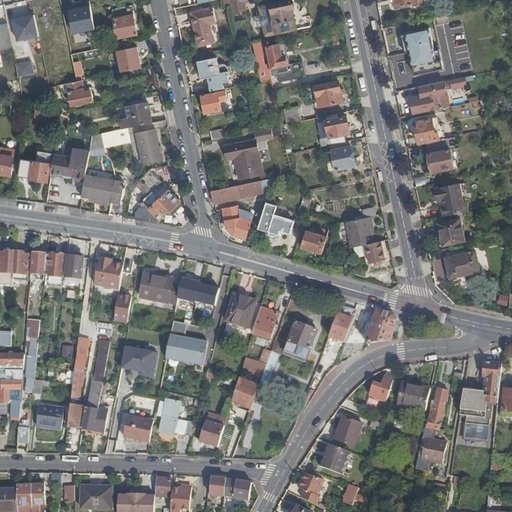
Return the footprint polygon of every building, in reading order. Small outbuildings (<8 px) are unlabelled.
[(249,12),(248,0),(232,0),(233,13),(249,12)] [(292,0),(288,0),(271,4),(277,33),(296,29),(294,19),(295,19),(293,9),(294,9),(292,0)] [(72,34),(98,31),(94,1),(69,3),(72,34)] [(132,6),(112,10),(114,18),(114,19),(118,39),(138,35),(134,14),(132,6)] [(214,8),(192,12),(199,46),(213,43),(209,24),(217,22),(214,8)] [(14,13),(6,14),(8,23),(9,29),(17,27),(14,13)] [(9,29),(8,23),(0,24),(0,48),(0,51),(13,48),(9,29)] [(438,68),(434,50),(429,51),(425,32),(424,29),(401,34),(405,53),(411,52),(412,59),(415,75),(438,70),(438,68)] [(446,66),(438,29),(425,32),(429,51),(434,50),(438,68),(446,66)] [(71,33),(49,37),(54,64),(76,59),(74,51),(80,49),(78,40),(72,41),(71,33)] [(266,53),(264,41),(253,44),(261,81),(272,79),(269,66),(264,68),(261,54),(266,53)] [(286,43),(268,47),(274,75),(278,74),(280,82),(306,77),(303,61),(288,64),(286,56),(288,56),(286,43)] [(205,79),(208,92),(224,89),(224,86),(230,85),(228,76),(230,75),(229,71),(221,73),(218,57),(198,61),(201,73),(199,73),(201,80),(205,79)] [(144,68),(130,71),(132,79),(146,76),(144,68)] [(477,83),(475,75),(450,80),(452,89),(477,83)] [(83,81),(69,84),(71,92),(69,92),(72,106),(95,101),(92,91),(86,92),(83,81)] [(340,81),(315,86),(318,100),(320,107),(344,102),(340,81)] [(450,107),(444,81),(420,87),(422,98),(418,98),(418,97),(411,98),(414,114),(450,107)] [(55,86),(50,88),(52,100),(58,100),(55,86)] [(227,99),(226,91),(202,96),(206,113),(215,111),(216,114),(223,113),(220,100),(227,99)] [(148,102),(127,106),(131,127),(152,123),(148,102)] [(54,108),(38,105),(37,113),(45,115),(52,116),(54,108)] [(299,106),(284,109),(287,124),(302,121),(299,106)] [(347,117),(327,121),(330,137),(322,139),(323,146),(332,144),(346,141),(345,135),(351,133),(347,117)] [(446,139),(444,131),(436,132),(434,125),(439,124),(438,117),(418,121),(419,127),(416,128),(418,137),(420,145),(427,143),(446,139)] [(444,131),(443,123),(439,124),(434,125),(436,132),(444,131)] [(128,128),(92,135),(105,147),(131,142),(128,128)] [(155,129),(136,133),(143,164),(162,160),(155,129)] [(223,129),(211,131),(213,141),(225,138),(223,129)] [(420,145),(418,137),(410,139),(411,146),(420,145)] [(455,168),(451,149),(450,150),(448,139),(446,139),(427,143),(433,172),(455,168)] [(256,140),(225,146),(228,159),(235,157),(240,179),(263,174),(261,162),(271,160),(267,140),(257,142),(256,140)] [(346,141),(332,144),(333,150),(332,150),(336,170),(355,166),(351,146),(348,147),(346,141)] [(16,149),(0,147),(0,173),(11,175),(16,149)] [(72,158),(54,155),(51,173),(77,177),(76,180),(85,182),(86,175),(90,152),(74,149),(72,158)] [(51,164),(33,161),(30,179),(48,182),(51,164)] [(137,212),(136,212),(136,218),(155,221),(159,217),(161,219),(180,200),(169,190),(164,185),(161,183),(162,182),(149,170),(135,184),(148,196),(147,197),(145,200),(144,199),(142,199),(141,200),(140,201),(140,202),(140,204),(142,206),(137,212)] [(125,182),(86,175),(85,182),(83,196),(89,198),(112,202),(121,204),(125,182)] [(417,178),(418,186),(429,184),(428,176),(417,178)] [(247,184),(212,191),(215,204),(250,196),(247,184)] [(470,211),(468,201),(465,202),(461,184),(439,189),(441,200),(443,199),(447,216),(470,211)] [(129,206),(137,212),(142,206),(140,204),(140,202),(140,201),(141,200),(142,199),(144,199),(145,200),(147,197),(136,186),(131,191),(129,206)] [(313,197),(305,195),(301,207),(309,210),(313,197)] [(89,198),(88,202),(111,206),(112,202),(89,198)] [(267,202),(259,228),(269,231),(269,234),(269,236),(271,237),(273,238),(275,239),(277,238),(279,237),(280,235),(281,231),(291,233),(295,221),(275,215),(277,205),(267,202)] [(238,206),(224,209),(228,228),(234,235),(246,238),(253,215),(239,211),(238,206)] [(375,208),(363,210),(365,218),(369,217),(371,217),(377,216),(375,208)] [(365,218),(347,222),(352,247),(366,244),(374,243),(372,235),(369,217),(365,218)] [(465,241),(461,219),(439,223),(443,242),(452,240),(453,244),(465,241)] [(327,237),(308,231),(303,247),(322,253),(327,237)] [(374,243),(366,244),(370,263),(386,260),(382,241),(374,243)] [(481,271),(476,251),(465,254),(465,251),(462,252),(463,254),(460,255),(459,253),(454,255),(454,256),(446,258),(449,271),(452,270),(453,277),(481,271)] [(10,254),(0,253),(0,261),(0,272),(15,274),(16,252),(10,252),(10,254)] [(22,253),(16,252),(15,274),(14,280),(17,280),(17,274),(30,275),(31,255),(22,255),(22,253)] [(48,255),(34,254),(32,280),(45,281),(48,255)] [(67,256),(48,255),(45,286),(61,287),(62,278),(65,278),(67,256)] [(75,257),(69,256),(65,287),(82,289),(85,258),(75,257)] [(111,259),(101,257),(96,284),(120,289),(125,265),(110,262),(111,259)] [(174,279),(146,274),(141,298),(177,305),(180,289),(172,287),(174,279)] [(185,278),(180,300),(222,309),(227,287),(185,278)] [(133,297),(119,294),(115,321),(128,323),(133,297)] [(257,301),(235,295),(227,321),(249,328),(257,301)] [(507,305),(509,297),(502,295),(499,303),(507,305)] [(357,311),(341,307),(330,337),(345,343),(357,311)] [(279,313),(261,308),(253,334),(271,340),(279,313)] [(395,315),(378,310),(367,344),(392,340),(398,319),(395,315)] [(41,321),(28,320),(28,328),(33,329),(32,338),(39,339),(41,321)] [(249,328),(227,321),(226,325),(248,331),(249,328)] [(318,330),(296,322),(289,341),(301,346),(297,356),(307,360),(318,330)] [(190,335),(184,333),(181,349),(206,355),(210,339),(195,336),(190,335)] [(88,339),(80,338),(76,364),(74,384),(69,427),(84,429),(84,428),(87,407),(99,409),(111,344),(101,343),(96,380),(94,379),(90,404),(87,403),(86,407),(75,406),(76,402),(77,397),(79,397),(83,376),(87,376),(88,373),(84,372),(87,352),(86,352),(88,339)] [(285,345),(276,341),(272,351),(281,354),(285,345)] [(301,346),(289,341),(285,352),(297,356),(301,346)] [(64,359),(74,359),(74,346),(64,346),(64,359)] [(127,347),(122,370),(155,377),(160,353),(127,347)] [(272,352),(265,350),(260,362),(268,364),(272,352)] [(281,354),(272,351),(272,352),(268,364),(275,366),(278,359),(281,354)] [(26,355),(0,354),(0,369),(24,370),(26,355)] [(213,356),(209,354),(207,362),(203,362),(200,376),(207,378),(207,377),(209,369),(213,356)] [(37,358),(30,357),(27,378),(35,378),(37,358)] [(260,362),(246,357),(243,367),(264,373),(265,370),(268,364),(260,362)] [(485,388),(465,386),(461,415),(467,416),(465,438),(489,441),(493,403),(499,404),(503,364),(486,362),(484,377),(487,377),(485,388)] [(275,366),(268,364),(265,370),(273,373),(275,366)] [(24,370),(0,369),(0,402),(9,402),(12,400),(12,390),(22,389),(23,380),(24,380),(24,370)] [(217,371),(209,369),(207,377),(215,379),(217,371)] [(273,373),(265,370),(264,373),(260,384),(267,387),(273,373)] [(463,373),(455,372),(453,386),(461,387),(463,373)] [(382,386),(374,383),(370,396),(387,401),(394,381),(384,378),(382,386)] [(259,386),(240,379),(233,401),(251,408),(259,386)] [(49,382),(35,380),(34,394),(41,395),(42,386),(48,386),(49,382)] [(422,388),(404,384),(399,404),(427,411),(431,389),(422,387),(422,388)] [(448,391),(439,389),(436,402),(435,406),(432,419),(430,419),(428,427),(440,430),(448,391)] [(511,390),(506,389),(503,411),(511,412),(511,390)] [(182,403),(166,400),(166,403),(163,416),(160,431),(175,434),(176,434),(185,436),(188,422),(178,420),(182,403)] [(17,403),(13,402),(12,417),(20,418),(22,403),(17,403)] [(65,408),(40,405),(38,427),(62,430),(65,408)] [(99,409),(87,407),(84,428),(106,432),(109,411),(99,409)] [(227,419),(209,414),(207,420),(225,426),(227,419)] [(154,422),(129,416),(124,437),(150,442),(154,422)] [(363,425),(344,418),(336,439),(355,447),(363,425)] [(225,426),(207,420),(200,442),(219,448),(225,426)] [(382,424),(373,420),(371,428),(380,431),(382,424)] [(195,424),(189,422),(186,435),(192,436),(195,424)] [(30,428),(20,427),(19,441),(29,442),(30,428)] [(448,443),(427,438),(423,459),(444,464),(448,443)] [(351,452),(330,444),(321,467),(342,475),(351,452)] [(324,480),(306,473),(300,488),(305,491),(302,498),(317,505),(320,496),(318,496),(324,480)] [(172,479),(158,477),(156,496),(170,498),(172,479)] [(227,479),(212,477),(211,495),(225,496),(227,479)] [(253,483),(227,479),(225,496),(250,500),(253,483)] [(33,511),(32,485),(18,486),(18,489),(19,511),(33,511)] [(46,485),(32,485),(33,511),(40,511),(40,505),(46,505),(46,485)] [(359,488),(350,485),(344,502),(353,506),(359,488)] [(75,486),(66,487),(66,501),(75,501),(75,486)] [(113,487),(82,486),(82,509),(113,510),(113,487)] [(182,488),(174,487),(171,510),(171,511),(190,511),(193,488),(182,487),(182,488)] [(18,489),(0,490),(0,511),(19,511),(18,489)] [(129,496),(119,495),(118,511),(155,511),(156,496),(146,496),(146,495),(142,495),(133,495),(129,494),(129,496)]
